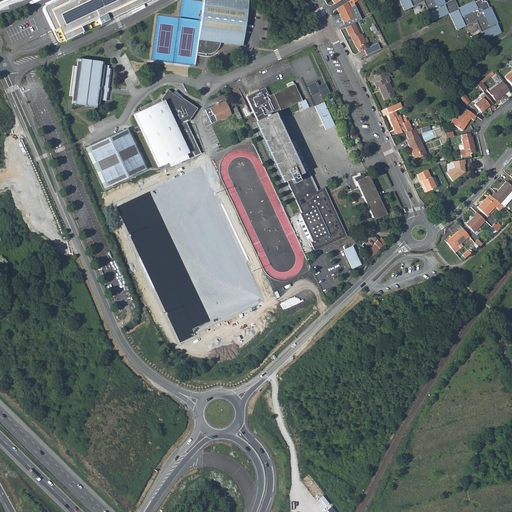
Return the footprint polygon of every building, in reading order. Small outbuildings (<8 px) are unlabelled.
[(56,0),(45,5),(43,7),(42,9),(43,11),(54,34),(57,41),(59,42),(60,43),(62,43),(63,42),(131,11),(153,0),(56,0)] [(248,0),(203,0),(201,21),(196,55),(203,56),(204,53),(205,54),(209,54),(211,53),(213,53),(215,52),(216,50),(218,49),(219,47),(220,45),(220,42),(242,46),(248,0)] [(357,0),(349,0),(336,9),(345,26),(353,22),(361,19),(353,3),(357,0)] [(399,0),(404,9),(423,1),(431,20),(447,14),(449,15),(456,30),(475,22),(484,41),(500,34),(496,25),(497,25),(490,9),(489,9),(486,3),(485,3),(483,0),(478,0),(479,1),(473,4),(473,3),(457,9),(456,8),(445,4),(444,4),(441,0),(399,0)] [(445,4),(456,8),(453,0),(445,4)] [(345,26),(344,27),(349,35),(350,35),(353,39),(352,40),(355,47),(356,47),(358,52),(363,49),(366,55),(379,48),(377,42),(365,48),(363,43),(365,42),(364,42),(362,38),(360,33),(356,35),(355,32),(357,31),(353,22),(345,26)] [(324,86),(309,53),(293,61),(308,93),(324,86)] [(103,63),(77,59),(76,67),(72,66),(68,96),(72,97),(71,104),(97,107),(98,100),(106,101),(107,92),(108,92),(108,90),(108,89),(111,69),(109,69),(109,67),(103,66),(103,63)] [(457,68),(448,71),(450,76),(459,73),(457,68)] [(33,80),(38,77),(35,69),(29,72),(33,80)] [(385,79),(388,77),(386,73),(378,77),(379,81),(376,82),(374,83),(376,88),(378,87),(380,92),(381,91),(385,100),(394,96),(388,83),(387,83),(385,79)] [(485,89),(479,81),(475,85),(477,87),(481,92),(485,89)] [(504,93),(507,90),(500,81),(487,92),(493,100),(503,91),(504,93)] [(302,101),(294,84),(293,85),(289,87),(268,97),(264,89),(246,98),(257,122),(254,124),(268,154),(282,183),(286,181),(301,213),(299,214),(301,218),(311,239),(312,242),(310,243),(314,251),(346,237),(324,188),(318,191),(316,192),(307,171),(302,173),(287,144),(273,114),(302,101)] [(163,101),(133,115),(138,127),(134,129),(136,133),(140,131),(157,168),(185,154),(188,159),(200,154),(185,123),(190,121),(197,108),(168,90),(161,99),(163,101)] [(494,101),(504,93),(503,91),(493,100),(494,101)] [(487,106),(491,103),(483,94),(478,97),(480,99),(473,105),(479,112),(487,106)] [(469,102),(463,95),(459,98),(465,105),(469,102)] [(231,114),(225,101),(205,110),(211,124),(231,114)] [(324,101),(315,106),(326,131),(335,126),(324,101)] [(391,111),(402,107),(400,102),(389,106),(391,111)] [(472,121),(475,116),(463,108),(456,120),(452,125),(462,131),(469,119),(472,121)] [(394,130),(396,134),(405,132),(412,130),(407,121),(403,123),(400,115),(398,115),(397,116),(395,111),(388,115),(390,119),(394,129),(395,128),(395,130),(394,130)] [(148,168),(128,128),(85,148),(104,189),(148,168)] [(417,135),(414,129),(412,130),(405,132),(408,139),(407,140),(415,158),(426,153),(417,135)] [(471,137),(470,133),(462,135),(462,139),(461,139),(463,150),(465,155),(475,153),(474,146),(472,137),(471,137)] [(295,141),(287,144),(302,173),(307,171),(316,192),(318,191),(309,170),(295,141)] [(465,160),(453,161),(454,166),(455,166),(455,168),(447,173),(453,181),(466,172),(464,164),(466,164),(465,160)] [(426,169),(416,174),(419,181),(421,181),(423,186),(422,186),(425,192),(435,187),(434,186),(430,177),(426,169)] [(386,214),(368,176),(355,182),(373,220),(386,214)] [(500,204),(511,190),(511,186),(506,181),(496,193),(495,192),(491,196),(499,203),(500,204)] [(496,207),(499,203),(491,196),(489,199),(487,198),(478,207),(487,216),(490,213),(489,212),(495,206),(496,207)] [(472,232),(483,221),(475,212),(472,215),(473,216),(464,224),(472,232)] [(307,240),(311,239),(301,218),(298,220),(307,240)] [(494,223),(491,226),(497,232),(502,226),(498,222),(496,225),(494,223)] [(462,228),(445,241),(454,253),(462,246),(460,243),(468,237),(462,228)] [(386,244),(381,239),(378,242),(377,241),(374,244),(375,245),(366,253),(371,259),(386,244)] [(478,239),(474,242),(478,247),(482,244),(478,239)] [(362,265),(353,246),(345,250),(353,269),(362,265)] [(462,255),(465,258),(466,258),(471,253),(468,250),(462,255)]
